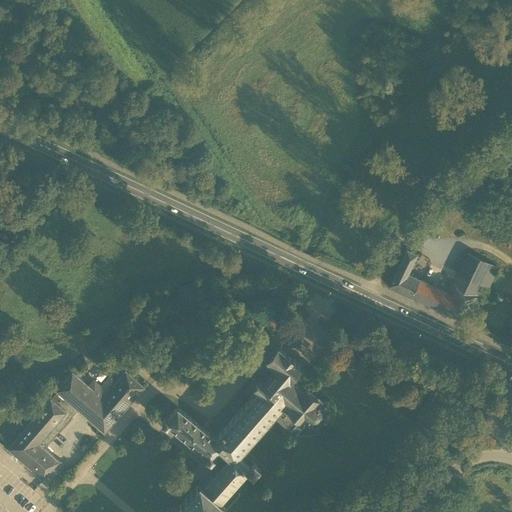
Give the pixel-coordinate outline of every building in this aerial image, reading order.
[(451,294),(407,272),(417,252),(407,247),(389,285),(463,321),(481,285),(488,289),(499,266),(468,251),(453,282),(456,284),(451,294)] [(216,511),(224,503),(221,500),(247,470),(253,475),(260,467),(242,451),(275,414),(296,432),(304,423),(307,426),(312,428),(316,428),(321,427),(325,425),(328,421),(330,417),(330,412),(329,408),(327,404),(323,401),(307,387),(304,389),(291,378),(302,365),(278,344),(266,358),(276,367),(265,380),(261,377),(252,386),(256,390),(216,437),(177,407),(167,418),(165,417),(162,421),(167,426),(168,425),(206,456),(205,457),(209,460),(220,448),(229,456),(202,485),(199,483),(173,511),(216,511)] [(105,433),(145,387),(125,370),(102,397),(73,371),(56,391),(57,392),(51,398),(51,397),(7,447),(43,479),(60,460),(44,447),(77,409),(105,433)] [(102,475),(107,480),(115,472),(110,467),(102,475)] [(118,473),(111,485),(116,488),(123,476),(118,473)]
